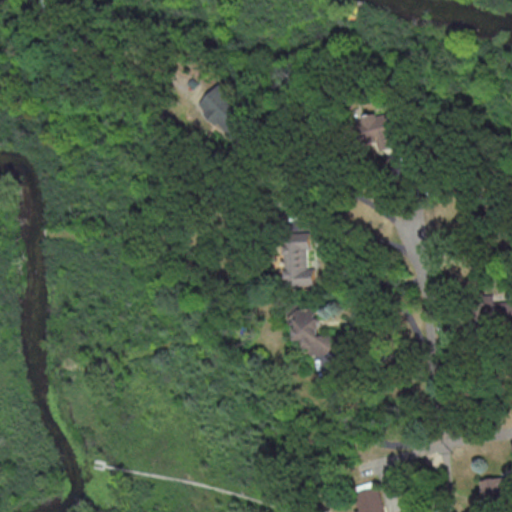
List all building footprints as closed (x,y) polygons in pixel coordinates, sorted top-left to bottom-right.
[(200,105),(239,143),(255,126),(216,88),(200,105)] [(363,117),(369,143),(378,141),(381,152),(401,147),(393,110),(363,117)] [(317,285),(317,267),(309,267),(309,249),(313,249),(313,232),(287,232),(288,285),(317,285)] [(511,300),(494,302),(494,294),(486,294),(487,322),(511,320),(511,300)] [(319,308),(297,308),(297,339),(304,339),(304,348),(311,347),(311,354),(337,354),(337,333),(320,334),(319,308)] [(511,499),(511,475),(483,476),(483,500),(511,499)] [(385,511),(379,486),(357,491),(362,510),(355,511),(385,511)]
